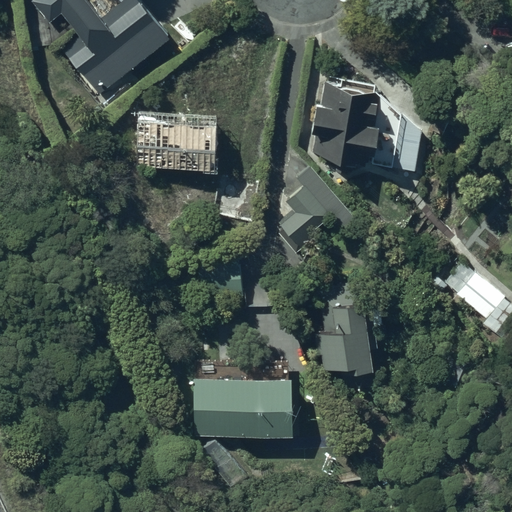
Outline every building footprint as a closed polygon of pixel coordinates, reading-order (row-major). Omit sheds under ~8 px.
[(93,65),(128,109),(206,49),(171,5),(132,35),(104,0),(82,0),(64,13),(100,60),(93,65)] [(366,95),(360,166),(432,173),(439,101),(366,95)] [(129,152),(210,161),(216,114),(135,105),(129,152)] [(296,176),(304,186),(287,201),(296,212),(282,225),(303,250),(323,232),(319,227),(331,217),(343,230),(357,217),(310,164),(296,176)] [(261,182),(218,175),(211,215),(254,223),(261,182)] [(244,297),(241,257),(199,260),(202,301),(244,297)] [(477,297),(511,327),(511,261),(509,259),(477,297)] [(321,293),(321,294),(325,334),(316,335),(318,355),(323,354),(324,370),(349,367),(350,375),(376,373),(373,349),(380,348),(378,327),(370,328),(366,281),(338,284),(338,292),(321,293)] [(454,356),(442,380),(464,392),(477,368),(454,356)] [(196,369),(194,425),(297,429),(299,373),(196,369)] [(216,437),(198,448),(230,486),(246,472),(216,437)]
